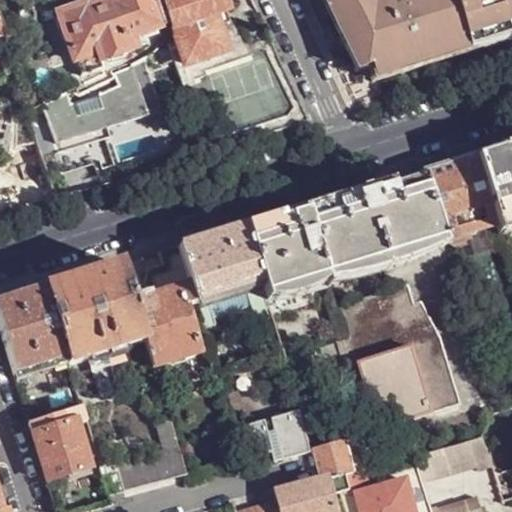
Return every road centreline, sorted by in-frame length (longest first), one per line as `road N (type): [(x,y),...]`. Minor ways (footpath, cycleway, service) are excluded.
road 1 (tertiary): [(0,260),(351,156)]
road 2 (residential): [(351,156),(283,0)]
road 3 (tertiary): [(351,156),(511,105)]
road 4 (residential): [(153,511),(308,472)]
